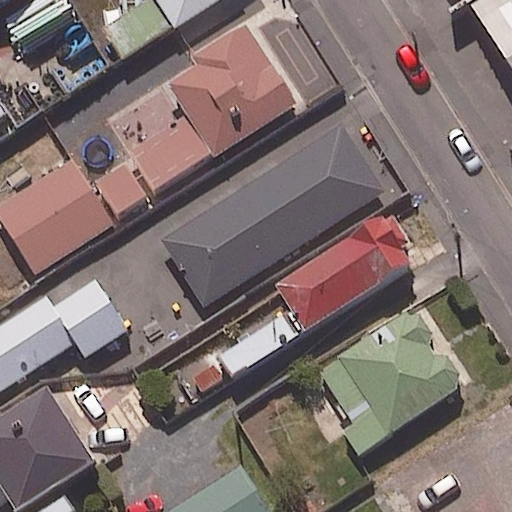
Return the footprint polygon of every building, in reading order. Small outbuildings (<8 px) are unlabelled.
[(0,0),(0,19),(31,0),(0,0)] [(84,27),(67,0),(54,0),(10,26),(30,59),(84,27)] [(179,37),(155,0),(150,0),(102,31),(127,70),(179,37)] [(155,0),(179,37),(236,0),(155,0)] [(511,0),(470,0),(482,19),(511,0)] [(511,0),(482,19),(511,67),(511,0)] [(251,32),(196,67),(202,75),(172,94),(189,123),(214,162),(218,168),(303,115),(251,32)] [(0,132),(11,126),(0,107),(0,132)] [(189,123),(132,158),(157,197),(214,162),(189,123)] [(388,202),(347,135),(166,245),(208,313),(388,202)] [(118,231),(74,165),(0,214),(0,224),(39,284),(118,231)] [(150,205),(128,172),(100,190),(121,223),(150,205)] [(420,275),(392,230),(284,295),(311,341),(420,275)] [(132,338),(99,288),(57,315),(50,305),(0,337),(0,401),(80,350),(91,365),(132,338)] [(457,358),(447,364),(420,318),(319,377),(366,457),(464,400),(477,392),(457,358)] [(288,320),(220,364),(236,390),(305,345),(288,320)] [(41,511),(101,474),(54,399),(0,433),(0,511),(13,505),(17,511),(41,511)] [(269,511),(245,472),(177,511),(269,511)] [(73,511),(67,502),(52,511),(73,511)]
